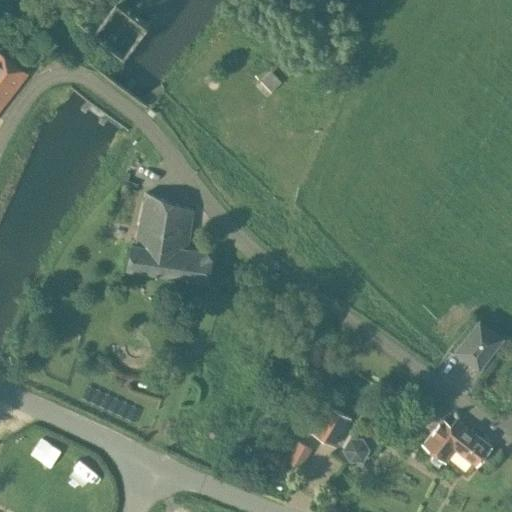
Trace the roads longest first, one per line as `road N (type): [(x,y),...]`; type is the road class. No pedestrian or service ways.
road 1 (unclassified): [(511,449),(224,227),(137,118),(78,71)]
road 2 (tertiary): [(139,465),(0,393)]
road 3 (tertiary): [(266,511),(139,465)]
